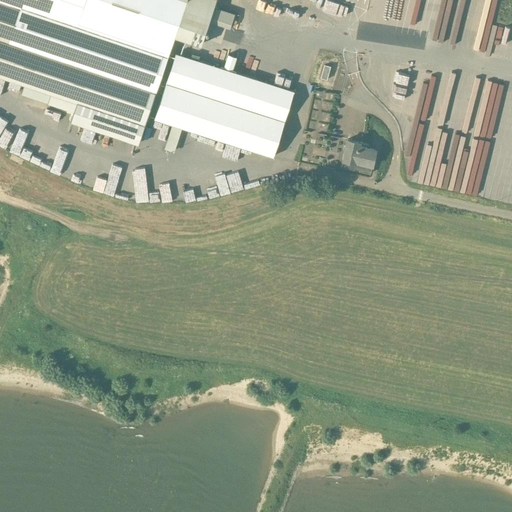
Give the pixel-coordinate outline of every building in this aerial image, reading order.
[(0,0),(0,75),(50,93),(47,102),(74,112),(71,120),(138,143),(174,35),(201,45),(209,21),(230,28),(235,13),(214,6),(215,0),(0,0)] [(273,155),(294,89),(176,52),(155,117),(273,155)] [(327,79),(331,66),(324,64),(321,77),(327,79)] [(451,94),(454,71),(443,70),(440,92),(451,94)] [(469,75),(463,97),(474,100),(477,89),(482,91),(485,79),(469,75)] [(499,106),(502,81),(491,80),(487,104),(499,106)] [(0,141),(28,157),(35,144),(24,138),(27,131),(18,126),(16,130),(4,124),(3,126),(0,124),(0,141)] [(348,139),(342,167),(355,169),(355,168),(360,169),(360,170),(371,173),(376,148),(368,146),(369,143),(363,142),(348,139)] [(73,164),(75,159),(67,156),(60,175),(79,182),(84,168),(73,164)] [(203,179),(191,181),(193,188),(182,190),(185,202),(228,193),(226,182),(217,183),(218,190),(205,193),(203,179)]
